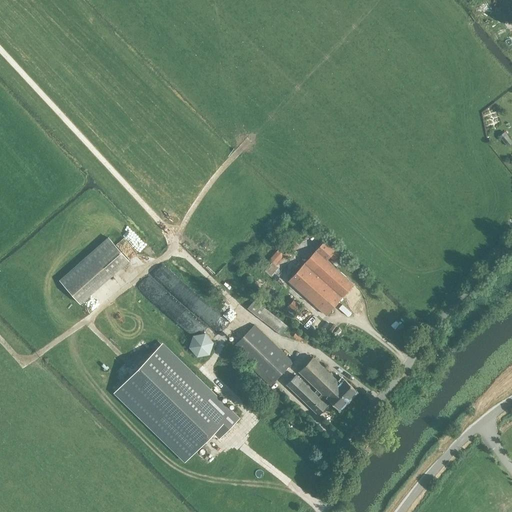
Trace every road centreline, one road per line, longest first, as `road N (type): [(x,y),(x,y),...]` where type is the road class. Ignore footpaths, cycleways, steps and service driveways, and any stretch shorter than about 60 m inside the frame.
road 1 (track): [(0,48),(175,243),(250,137)]
road 2 (unclassified): [(511,243),(351,439),(321,511)]
road 3 (track): [(250,137),(511,223)]
road 4 (track): [(177,248),(277,339),(316,352),(379,400)]
road 5 (track): [(175,243),(29,360),(0,338)]
road 6 (unclassified): [(397,511),(439,460),(511,398)]
road 7 (track): [(250,137),(223,0)]
